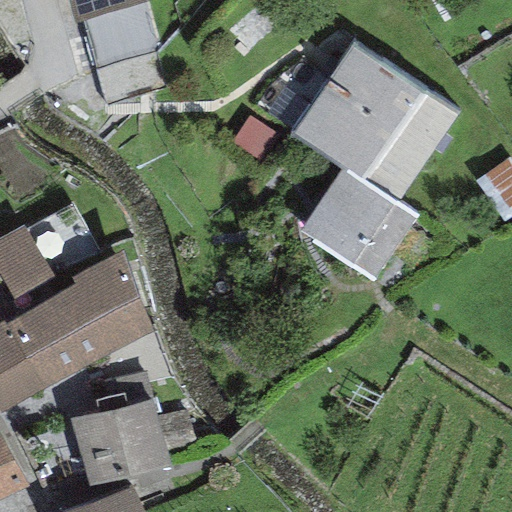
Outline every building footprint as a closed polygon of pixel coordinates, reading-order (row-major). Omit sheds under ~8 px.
[(69,0),(76,22),(151,0),(69,0)] [(349,39),(288,132),(343,168),(397,204),(459,111),(349,39)] [(397,204),(343,168),(300,231),(373,281),(416,217),(397,204)] [(23,224),(0,236),(0,275),(11,295),(98,246),(72,201),(25,227),(23,224)] [(0,412),(152,331),(122,249),(72,277),(74,284),(7,322),(6,317),(0,320),(0,412)] [(150,399),(70,420),(88,488),(168,466),(150,399)] [(0,436),(0,498),(26,485),(0,436)] [(144,511),(133,485),(61,511),(144,511)]
